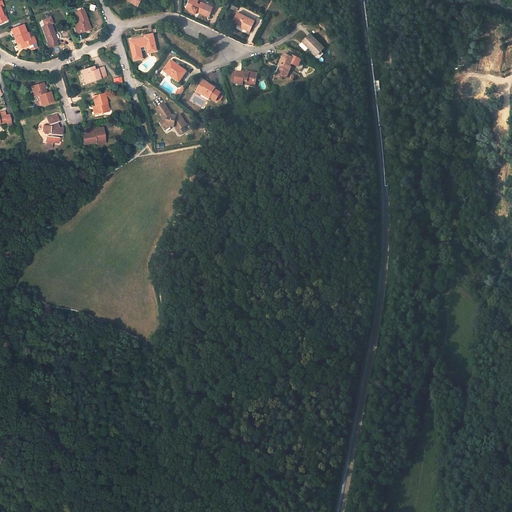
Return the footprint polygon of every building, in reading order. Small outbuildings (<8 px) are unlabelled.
[(209,17),(213,7),(202,2),(201,4),(197,3),(198,0),(189,0),(187,7),(191,8),(190,11),(195,14),(197,8),(200,10),(199,13),(209,17)] [(87,19),(83,9),(76,12),(79,21),(77,22),(78,24),(74,25),(77,34),(81,32),(81,30),(89,27),(86,19),(87,19)] [(255,21),(238,13),(234,20),(243,25),(242,27),(241,28),(250,32),(255,21)] [(42,27),(50,46),(58,43),(56,40),(57,39),(51,24),(53,23),(50,17),(43,20),(45,26),(42,27)] [(26,33),(23,24),(11,29),(17,44),(20,42),(24,41),(26,46),(35,42),(33,36),(30,38),(28,32),(26,33)] [(157,51),(153,34),(144,36),(145,39),(141,40),(141,38),(130,40),(134,60),(142,58),(140,47),(146,45),(148,52),(157,51)] [(324,48),(310,34),(304,41),(308,45),(307,46),(317,55),(324,48)] [(292,59),(284,55),(280,63),(282,64),(281,67),(280,67),(278,72),(279,73),(277,78),(282,80),(283,77),(286,79),(291,67),(290,67),(292,64),(297,66),(297,68),(298,69),(299,69),(300,69),(301,68),(302,67),(303,66),(303,65),(303,64),(302,63),(300,62),(301,60),(293,57),(292,59)] [(186,72),(171,61),(164,71),(179,82),(186,72)] [(106,75),(103,67),(94,70),(93,67),(82,70),(86,83),(95,80),(94,79),(106,75)] [(255,85),(258,74),(250,72),(249,75),(245,74),(237,72),(234,84),(242,85),(243,81),(247,82),(247,84),(255,85)] [(211,98),(216,101),(220,93),(215,90),(215,89),(208,84),(203,81),(197,92),(202,95),(203,93),(211,98)] [(43,83),(32,86),(34,92),(36,92),(37,96),(39,95),(42,105),(54,101),(51,92),(47,93),(43,83)] [(178,91),(176,94),(179,97),(184,90),(182,88),(180,92),(178,91)] [(107,103),(104,93),(92,96),(95,106),(93,106),(95,115),(106,112),(104,103),(107,103)] [(164,104),(156,109),(164,121),(160,123),(162,127),(165,125),(169,126),(170,125),(173,126),(179,135),(185,131),(183,128),(187,125),(179,115),(176,117),(172,116),(164,104)] [(0,122),(7,122),(8,126),(11,125),(9,114),(5,115),(0,115),(0,122)] [(61,135),(62,128),(59,128),(54,127),(54,123),(57,122),(59,121),(56,115),(47,118),(49,125),(50,124),(51,126),(43,125),(43,132),(44,134),(45,135),(46,136),(46,141),(58,142),(59,137),(58,137),(58,135),(61,135)] [(90,132),(82,134),(83,144),(95,142),(96,144),(101,143),(101,140),(105,140),(104,132),(101,133),(100,128),(89,129),(90,132)]
